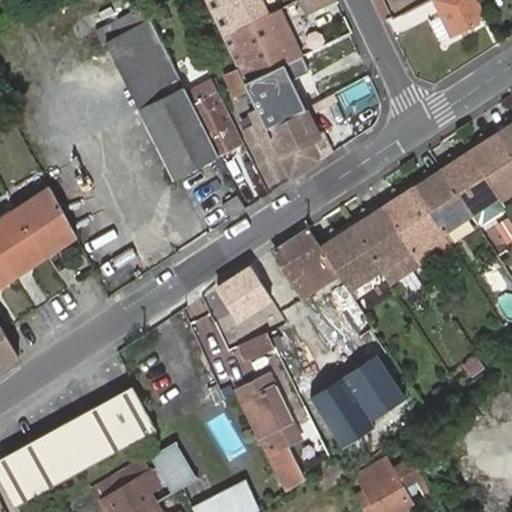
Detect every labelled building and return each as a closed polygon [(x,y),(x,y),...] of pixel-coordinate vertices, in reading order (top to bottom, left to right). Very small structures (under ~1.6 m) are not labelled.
[(206,0),(205,1),(217,26),(220,25),(224,34),(268,14),(270,13),(263,0),(206,0)] [(335,0),(300,0),(306,14),(335,0)] [(433,0),(452,35),(472,24),(470,20),(486,11),(480,0),(433,0)] [(146,12),(144,8),(99,30),(172,178),(216,154),(184,90),(146,12)] [(284,48),(295,44),(279,9),(270,13),(268,14),(284,48)] [(243,82),(300,56),(295,44),(284,48),(268,14),(224,34),(221,35),(237,68),(243,82)] [(304,65),(300,56),(243,82),(246,88),(257,109),(264,126),(297,112),(281,75),(304,65)] [(243,82),(237,68),(224,74),(233,94),(246,88),(243,82)] [(216,154),(240,141),(209,76),(184,90),(216,154)] [(289,178),(320,157),(311,137),(307,129),(314,125),(319,123),(310,104),(297,112),(264,126),(286,172),(287,173),(289,178)] [(267,184),(287,173),(286,172),(264,126),(257,109),(236,119),(267,184)] [(511,123),(508,127),(499,132),(511,152),(511,123)] [(314,125),(307,129),(311,137),(318,133),(314,125)] [(484,131),(478,138),(481,143),(494,135),(484,131)] [(478,138),(467,146),(498,195),(500,199),(511,191),(511,152),(499,132),(494,135),(481,143),(478,138)] [(444,168),(442,170),(469,214),(498,195),(467,146),(451,159),(456,160),(446,167),(444,168)] [(446,155),(444,168),(446,167),(456,160),(451,159),(446,155)] [(469,214),(442,170),(435,174),(426,180),(421,176),(411,182),(426,205),(443,231),(469,214)] [(426,180),(435,174),(426,170),(421,176),(426,180)] [(426,205),(411,182),(399,191),(400,197),(395,200),(383,208),(413,254),(444,234),(443,231),(426,205)] [(0,283),(75,235),(48,187),(0,218),(0,283)] [(228,217),(243,207),(236,193),(219,204),(228,217)] [(498,195),(469,214),(479,229),(507,211),(500,199),(498,195)] [(413,254),(383,208),(373,214),(368,219),(362,216),(349,224),(380,271),(388,284),(420,264),(413,254)] [(368,219),(373,214),(366,210),(362,216),(368,219)] [(511,220),(510,217),(493,227),(505,247),(511,243),(511,220)] [(380,271),(349,224),(336,232),(339,236),(329,243),(321,248),(338,276),(348,291),(380,271)] [(321,248),(307,227),(305,228),(275,248),(308,297),(338,276),(321,248)] [(339,236),(336,232),(334,230),(328,234),(329,243),(339,236)] [(248,263),(214,286),(239,322),(272,299),(248,263)] [(0,367),(19,355),(0,322),(0,367)] [(238,345),(246,361),(275,347),(268,333),(267,331),(238,345)] [(411,400),(378,351),(311,396),(344,445),(411,400)] [(271,374),(235,392),(263,451),(275,445),(280,452),(303,440),(271,374)] [(430,415),(459,392),(450,379),(419,399),(430,415)] [(217,384),(206,389),(212,403),(223,399),(217,384)] [(134,385),(0,461),(0,481),(14,508),(156,431),(134,385)] [(126,484),(103,498),(111,511),(139,511),(155,502),(149,492),(164,482),(170,493),(196,477),(174,441),(155,453),(162,464),(155,468),(150,471),(143,459),(119,473),(126,484)] [(275,445),(263,451),(271,467),(282,462),(285,460),(280,452),(275,445)] [(155,453),(148,457),(155,468),(162,464),(155,453)] [(412,501),(404,487),(396,472),(389,458),(357,475),(365,490),(357,495),(366,511),(406,511),(410,510),(413,510),(412,509),(412,501)] [(415,480),(419,487),(427,482),(416,461),(396,472),(404,487),(415,480)] [(282,462),(271,467),(284,493),(295,485),(282,462)] [(119,473),(91,490),(103,511),(110,511),(111,511),(103,498),(126,484),(119,473)] [(424,496),(432,491),(427,482),(419,487),(424,496)] [(254,511),(256,511),(244,483),(192,509),(193,511),(254,511)] [(155,502),(139,511),(178,511),(176,511),(163,511),(157,501),(155,502)]
